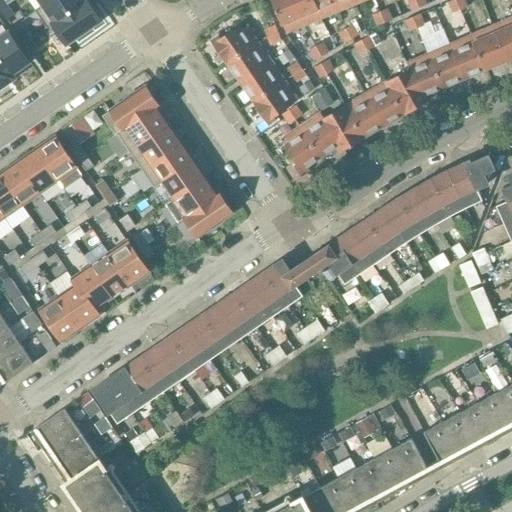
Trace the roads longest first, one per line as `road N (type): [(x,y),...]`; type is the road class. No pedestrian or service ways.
road 1 (residential): [(0,420),(289,225)]
road 2 (residential): [(289,225),(427,140),(511,105)]
road 3 (residential): [(289,225),(161,33)]
road 4 (residential): [(0,139),(161,33)]
